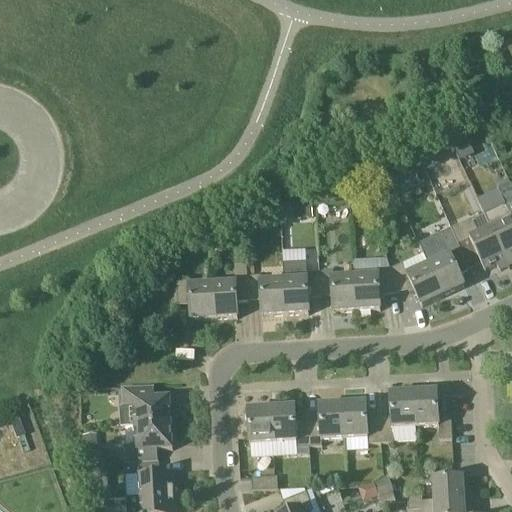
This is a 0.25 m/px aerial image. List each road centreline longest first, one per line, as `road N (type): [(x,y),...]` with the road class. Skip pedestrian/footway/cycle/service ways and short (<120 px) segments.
road 1 (residential): [(480,325),(420,342),(251,353),(223,372),(233,511)]
road 2 (residential): [(511,494),(483,425),(480,325)]
road 3 (residential): [(0,110),(32,132),(41,163),(39,184),(0,211)]
